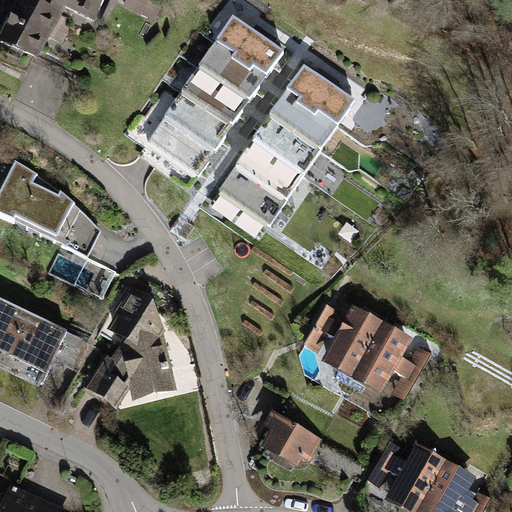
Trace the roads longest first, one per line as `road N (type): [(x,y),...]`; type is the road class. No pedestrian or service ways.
road 1 (residential): [(239,511),(208,344),(183,281),(137,204),(84,153),(0,107)]
road 2 (residential): [(136,511),(90,457),(0,415)]
